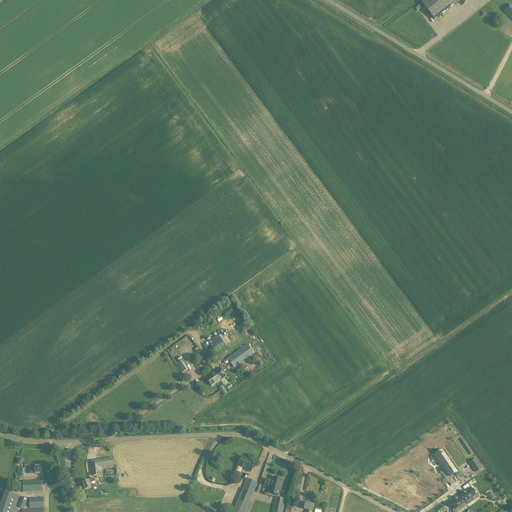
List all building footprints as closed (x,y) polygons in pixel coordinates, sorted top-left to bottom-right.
[(434,20),(459,0),(425,0),(421,3),(434,20)] [(511,6),(511,5),(505,12),(511,18),(511,20),(511,21),(508,19),(500,29),(509,36),(511,33),(511,6)] [(229,309),(223,314),(227,318),(233,312),(229,309)] [(208,342),(215,353),(225,346),(218,335),(208,342)] [(247,345),(227,359),(234,369),(242,363),(242,364),(247,361),(246,360),(254,354),(247,345)] [(179,363),(178,363),(180,366),(184,372),(188,369),(184,363),(182,361),(181,361),(179,363)] [(219,368),(210,375),(210,376),(206,379),(212,386),(217,382),(218,383),(226,377),(219,368)] [(223,385),(219,388),(224,395),(228,393),(223,385)] [(444,453),(436,459),(448,477),(456,471),(444,453)] [(238,466),(247,470),(247,471),(251,473),(254,466),(250,465),(251,461),(241,457),(238,466)] [(93,476),(102,475),(101,469),(114,467),(112,459),(91,461),(93,476)] [(479,464),(473,469),(475,473),(482,468),(479,464)] [(29,470),(29,474),(43,474),(42,465),(34,466),(34,470),(29,470)] [(275,490),(274,495),(279,497),(283,480),(273,477),(270,489),(275,490)] [(91,488),(89,484),(95,482),(94,479),(82,483),(85,490),(91,488)] [(245,511),(257,483),(247,479),(232,511),(245,511)] [(41,481),(22,481),(23,492),(42,491),(41,481)] [(0,504),(0,511),(13,511),(19,496),(5,491),(0,504)] [(467,492),(457,499),(461,506),(471,498),(467,492)] [(24,510),(27,499),(21,497),(18,507),(24,510)] [(29,508),(44,508),(43,498),(29,498),(29,508)] [(457,499),(446,507),(449,511),(451,511),(461,506),(457,499)] [(282,511),(284,505),(274,503),(271,511),(282,511)] [(305,511),(311,511),(313,505),(306,503),(304,509),(306,510),(305,511)]
